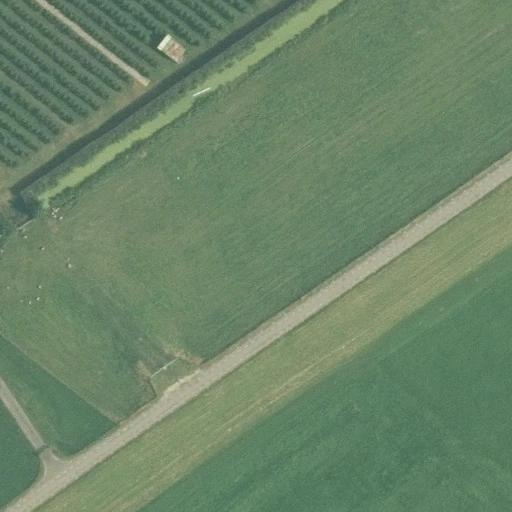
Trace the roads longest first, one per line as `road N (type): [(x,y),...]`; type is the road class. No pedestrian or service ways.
road 1 (unclassified): [(29,511),(511,170)]
road 2 (track): [(8,198),(25,227),(187,399)]
road 3 (track): [(41,0),(138,78)]
